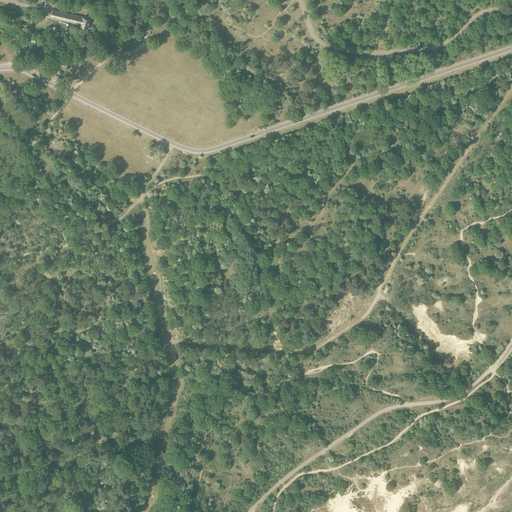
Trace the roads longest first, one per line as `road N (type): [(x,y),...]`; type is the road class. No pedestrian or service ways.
road 1 (track): [(142,511),(174,383),(146,244),(129,212),(0,103)]
road 2 (track): [(169,335),(290,347),(314,345),(354,323),(506,93)]
road 3 (unknown): [(511,59),(411,122),(366,162),(296,169),(260,188),(236,190),(176,176),(112,223)]
road 4 (unknown): [(511,348),(460,401),(418,415),(394,440),(336,469),(299,475),(272,511)]
road 5 (track): [(348,165),(307,228),(273,250),(222,255),(215,262),(225,274),(234,261)]
road 6 (track): [(67,95),(97,62),(140,45),(150,0)]
road 7 (unknown): [(0,192),(35,187),(112,223)]
